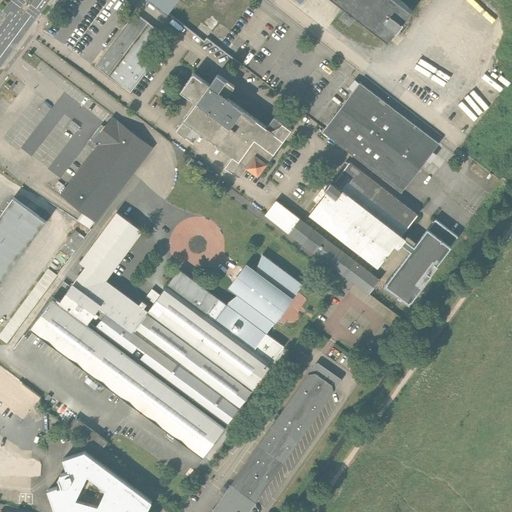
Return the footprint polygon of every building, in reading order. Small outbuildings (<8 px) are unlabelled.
[(149,0),(168,14),(178,0),(149,0)] [(413,11),(398,0),(336,0),(347,7),(341,15),(345,19),(350,22),(356,15),(390,41),(413,11)] [(136,13),(96,66),(131,93),(149,68),(141,62),(163,34),(136,13)] [(194,73),(181,91),(197,103),(182,122),(177,129),(185,136),(186,135),(194,140),(200,132),(229,153),(233,156),(226,166),(233,171),(234,170),(240,175),(248,165),(259,173),(287,135),(292,129),(276,116),(267,128),(226,97),(233,86),(218,75),(211,85),(207,82),(194,73)] [(324,129),(322,132),(402,192),(440,142),(360,82),(324,129)] [(95,150),(61,195),(85,213),(78,222),(89,229),(152,147),(112,117),(104,127),(101,125),(97,129),(86,143),(95,150)] [(417,213),(347,159),(328,184),(323,191),(327,193),(309,216),(378,269),(395,247),(399,250),(403,245),(406,241),(399,236),(417,213)] [(0,284),(46,221),(13,197),(0,215),(0,284)] [(276,202),(266,215),(346,277),(401,319),(411,306),(386,287),(276,202)] [(54,297),(31,328),(203,456),(284,346),(266,333),(254,349),(214,319),(167,285),(148,311),(144,308),(147,304),(142,300),(139,304),(105,280),(142,230),(118,212),(81,262),(79,261),(72,270),(79,275),(70,287),(63,282),(59,287),(60,288),(54,297)] [(412,253),(386,287),(411,306),(462,240),(436,220),(415,248),(409,244),(406,241),(403,245),(407,248),(412,253)] [(85,237),(75,230),(64,244),(65,245),(61,250),(71,257),(85,237)] [(226,304),(214,319),(254,349),(266,333),(302,286),(262,255),(256,270),(246,263),(242,269),(237,275),(232,282),(228,287),(238,295),(226,304)] [(57,275),(48,269),(0,334),(0,339),(6,344),(57,275)] [(179,269),(167,285),(214,319),(226,304),(189,276),(184,273),(179,269)] [(249,511),(333,392),(333,389),(335,389),(341,381),(340,378),(318,363),(315,363),(310,371),(310,374),(308,374),(282,411),(211,511),(249,511)] [(12,401),(9,399),(22,382),(6,370),(2,375),(0,373),(0,410),(1,412),(3,413),(6,413),(9,412),(11,411),(13,409),(13,406),(13,404),(12,401)] [(75,418),(67,428),(103,454),(110,444),(75,418)] [(60,473),(63,482),(58,483),(58,482),(49,485),(56,506),(77,511),(152,511),(147,507),(153,496),(85,446),(64,454),(67,462),(69,462),(70,466),(62,469),(60,473)] [(45,474),(33,473),(34,459),(0,456),(0,476),(32,478),(34,481),(39,482),(42,482),(45,480),(45,474)]
